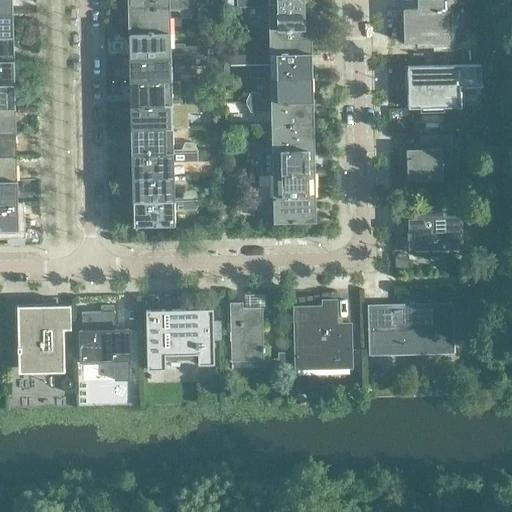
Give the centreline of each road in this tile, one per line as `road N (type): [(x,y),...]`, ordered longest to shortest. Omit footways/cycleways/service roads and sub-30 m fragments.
road 1 (residential): [(361,255),(87,266)]
road 2 (residential): [(87,266),(82,0)]
road 3 (residential): [(361,255),(359,0)]
